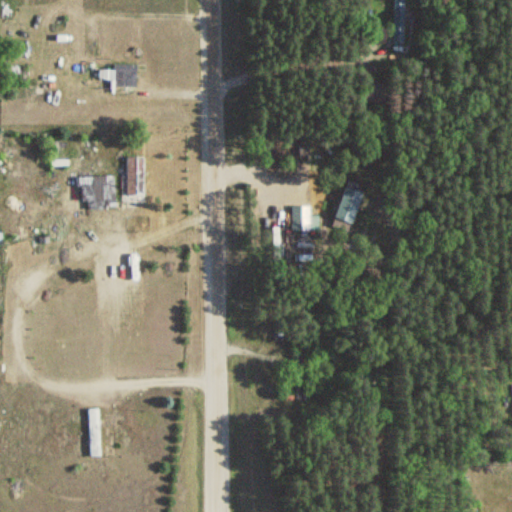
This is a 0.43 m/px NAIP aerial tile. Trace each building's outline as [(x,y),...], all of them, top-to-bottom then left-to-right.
[(403,0),(391,0),(391,45),(403,45),(403,0)] [(406,36),(415,36),(415,16),(406,16),(406,36)] [(134,86),(134,63),(109,63),(109,86),(134,86)] [(141,194),(140,156),(122,156),(122,194),(141,194)] [(304,366),(311,366),(312,353),(292,352),(292,400),(303,400),(304,366)] [(84,410),(85,457),(113,456),(111,409),(84,410)]
